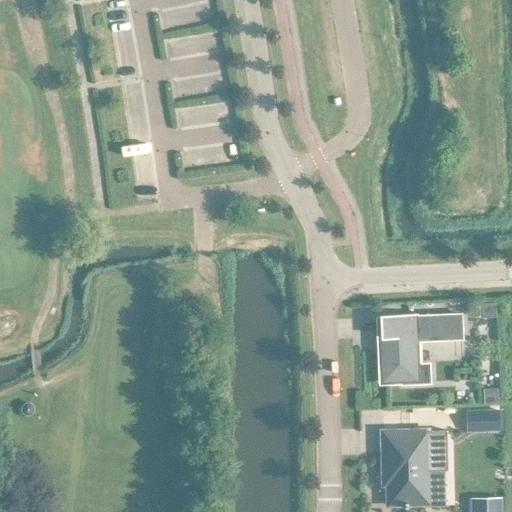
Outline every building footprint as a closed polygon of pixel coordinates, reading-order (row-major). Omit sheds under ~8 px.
[(504,312),(488,312),(488,326),(504,326),(504,312)] [(471,348),(470,324),(391,327),(392,357),(389,357),(390,391),(411,390),(411,393),(414,393),(426,393),(426,392),(438,392),(437,374),(425,374),(424,350),(471,348)] [(506,397),(492,398),(492,412),(506,412),(506,397)] [(508,419),(475,420),(475,441),(509,440),(508,419)] [(416,461),(392,462),(392,493),(395,493),(395,511),(437,511),(436,481),(456,480),(455,440),(415,441),(416,461)]
